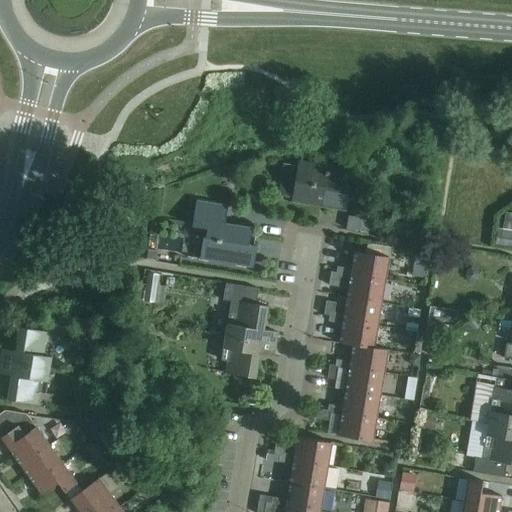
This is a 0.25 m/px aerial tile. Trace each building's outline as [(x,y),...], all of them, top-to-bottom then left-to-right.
[(299,162),(293,200),(344,209),(350,170),(299,162)] [(186,257),(253,268),(256,245),(248,244),(251,226),(225,222),(228,204),(196,199),(191,226),(204,228),(199,257),(186,255),(186,257)] [(511,211),(506,210),(503,227),(511,228),(511,211)] [(511,229),(499,227),(496,244),(511,246),(511,229)] [(350,274),(385,280),(389,257),(354,250),(351,268),(338,266),(337,272),(340,276),(349,278),(350,274)] [(340,276),(337,272),(331,271),(329,285),(339,287),(340,276)] [(346,296),(381,302),(385,280),(350,274),(349,278),(346,296)] [(228,311),(224,336),(275,344),(277,331),(263,329),(267,305),(255,304),(258,288),(225,283),(220,310),(228,311)] [(343,313),(342,319),(377,325),(381,302),(346,296),(343,313)] [(329,315),(335,312),(336,302),(326,300),(324,314),(329,315)] [(377,325),(342,319),(343,313),(335,312),(329,315),(328,320),(342,323),(338,343),(352,345),(352,344),(373,348),(374,347),(377,325)] [(2,348),(0,361),(50,369),(56,333),(20,327),(16,351),(2,348)] [(275,344),(224,336),(220,360),(232,362),(230,373),(218,371),(218,372),(255,378),(259,355),(273,357),(275,344)] [(352,344),(352,345),(349,361),(336,359),(335,365),(339,369),(348,370),(348,366),(383,373),(387,349),(374,347),(373,348),(352,344)] [(46,393),(50,369),(0,361),(0,362),(0,373),(12,376),(8,399),(43,405),(44,404),(32,402),(34,391),(46,393)] [(339,369),(335,365),(329,364),(327,378),(337,379),(339,369)] [(344,389),(380,395),(383,373),(348,366),(348,370),(344,389)] [(487,423),(511,426),(511,380),(495,378),(487,423)] [(380,395),(344,389),(341,406),(328,403),(327,409),(331,414),(340,415),(341,411),(376,417),(380,395)] [(331,414),(327,409),(318,408),(317,417),(330,420),(331,414)] [(0,426),(12,417),(13,411),(5,410),(0,413),(0,426)] [(18,425),(0,438),(13,456),(31,443),(37,453),(49,444),(27,413),(13,411),(12,417),(18,425)] [(341,411),(340,415),(337,435),(372,441),(376,417),(341,411)] [(18,425),(12,417),(0,426),(0,437),(0,438),(18,425)] [(75,421),(70,420),(62,426),(68,434),(79,426),(75,421)] [(472,472),(504,477),(506,463),(511,464),(511,426),(487,423),(481,459),(475,458),(472,472)] [(108,440),(111,445),(116,446),(125,440),(119,432),(108,440)] [(292,460),(327,465),(331,442),(296,436),(293,454),(292,460)] [(279,456),(284,452),(285,443),(276,441),(273,455),(279,456)] [(51,472),(63,464),(49,444),(37,453),(31,443),(13,456),(27,475),(45,463),(51,472)] [(96,444),(91,443),(86,447),(94,458),(102,452),(96,444)] [(291,465),(288,482),(323,488),(327,465),(292,460),(293,454),(284,452),(279,456),(273,455),(266,454),(265,461),(291,465)] [(82,490),(63,464),(51,472),(45,463),(27,475),(41,494),(58,483),(69,499),(82,490)] [(140,474),(134,478),(142,489),(150,483),(144,475),(140,474)] [(105,511),(110,511),(119,506),(98,478),(82,490),(69,499),(78,511),(91,511),(100,505),(105,511)] [(498,511),(499,509),(501,496),(480,492),(481,481),(467,479),(463,502),(478,504),(476,511),(498,511)] [(377,494),(394,496),(396,482),(378,480),(377,494)] [(159,489),(154,481),(150,483),(142,489),(146,494),(151,495),(159,489)] [(319,511),(323,488),(288,482),(285,499),(272,497),(271,503),(275,507),(284,509),(285,505),(319,511)] [(266,502),(271,503),(272,497),(258,494),(257,501),(266,502)] [(385,511),(387,504),(363,500),(361,511),(385,511)] [(264,511),(266,502),(257,501),(255,511),(264,511)] [(266,502),(264,511),(274,511),(275,507),(271,503),(266,502)] [(463,502),(461,511),(476,511),(478,504),(463,502)]
